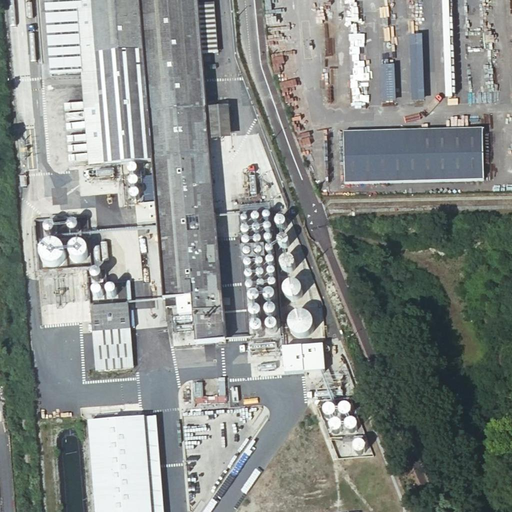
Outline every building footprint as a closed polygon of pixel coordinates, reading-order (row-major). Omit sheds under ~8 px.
[(94,0),(108,159),(154,156),(142,0),(94,0)] [(155,172),(159,218),(166,300),(194,298),(197,345),(228,343),(212,142),(210,110),(201,0),(142,0),(154,156),(155,172)] [(433,35),(410,36),(410,98),(434,97),(433,35)] [(383,64),(382,102),(396,102),(395,64),(383,64)] [(210,110),(212,142),(234,141),(231,108),(210,110)] [(348,177),(481,174),(480,134),(347,137),(348,177)] [(151,219),(159,218),(155,172),(148,172),(151,219)] [(238,216),(257,340),(285,335),(266,212),(238,216)] [(87,267),(90,241),(70,239),(71,225),(41,221),(36,261),(87,267)] [(290,298),(297,295),(292,282),(285,285),(290,298)] [(92,308),(94,332),(132,330),(130,305),(92,308)] [(90,354),(89,344),(79,345),(80,355),(90,354)] [(281,345),(282,372),(323,371),(322,344),(281,345)] [(81,417),(89,511),(149,511),(152,511),(143,412),(81,417)]
